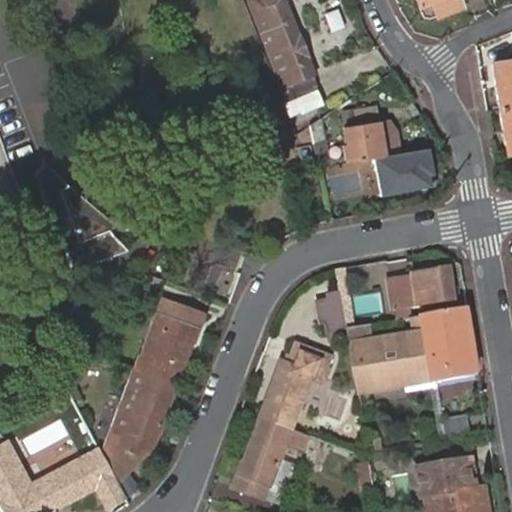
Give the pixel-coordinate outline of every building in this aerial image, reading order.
[(278,0),(244,0),(279,88),(310,76),(282,1),(280,2),(278,0)] [(415,0),(418,7),(432,2),(438,16),(460,7),(457,0),(415,0)] [(494,86),(498,111),(511,108),(511,61),(499,64),(502,85),(494,86)] [(502,85),(499,64),(490,66),(494,86),(502,85)] [(310,76),(279,88),(283,99),(314,87),(310,76)] [(511,108),(498,111),(505,155),(511,153),(511,108)] [(375,124),(372,109),(339,115),(342,129),(375,124)] [(395,155),(392,135),(382,122),(375,124),(380,157),(395,155)] [(344,163),(380,157),(375,124),(342,129),(344,145),(341,145),(344,163)] [(324,142),(310,145),(316,169),(329,166),(324,142)] [(431,154),(402,160),(405,176),(415,174),(419,193),(436,191),(431,154)] [(105,222),(102,214),(65,188),(40,163),(30,173),(70,273),(127,250),(107,229),(105,222)] [(314,175),(292,178),(296,199),(317,195),(314,175)] [(224,221),(241,208),(230,194),(213,208),(224,221)] [(109,219),(102,214),(105,222),(107,229),(117,225),(109,219)] [(415,278),(390,283),(395,314),(420,309),(418,294),(438,292),(440,304),(456,301),(451,269),(414,274),(415,278)] [(152,299),(160,279),(135,270),(116,280),(126,284),(125,289),(152,299)] [(141,374),(173,386),(190,342),(185,340),(186,335),(192,336),(196,338),(205,317),(158,299),(153,315),(162,318),(141,374)] [(425,317),(436,383),(479,375),(468,309),(425,317)] [(345,333),(357,399),(436,383),(425,317),(345,333)] [(282,361),(261,419),(293,433),(314,380),(324,384),(333,362),(298,349),(293,363),(289,361),(288,364),(282,361)] [(141,374),(131,371),(100,456),(113,480),(141,455),(146,442),(150,430),(156,432),(173,386),(141,374)] [(448,439),(469,435),(465,416),(444,420),(448,439)] [(293,433),(261,419),(244,463),(250,465),(246,477),(240,475),(233,491),(278,509),(283,495),(270,490),(281,462),(287,449),(303,456),(310,440),(293,433)] [(152,444),(156,432),(150,430),(146,442),(152,444)] [(51,503),(53,509),(96,486),(80,456),(26,485),(28,490),(14,497),(22,511),(33,511),(39,510),(51,503)] [(295,468),(281,462),(270,490),(283,495),(295,468)] [(373,485),(369,462),(356,464),(361,487),(373,485)] [(434,495),(436,511),(486,511),(483,488),(475,489),(470,462),(421,470),(425,497),(434,495)] [(244,463),(240,475),(246,477),(250,465),(244,463)] [(436,511),(434,495),(425,497),(427,511),(436,511)] [(40,511),(47,511),(53,509),(51,503),(39,510),(40,511)]
